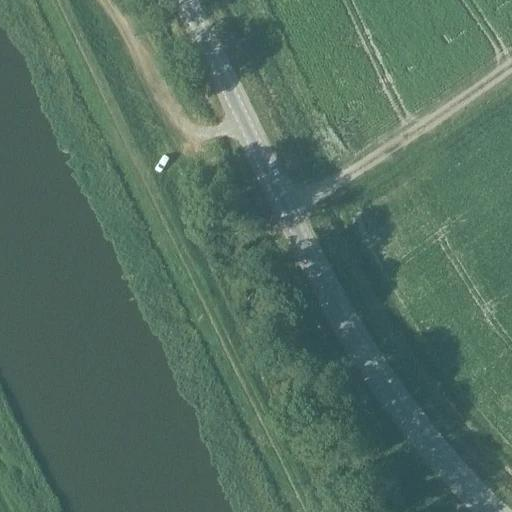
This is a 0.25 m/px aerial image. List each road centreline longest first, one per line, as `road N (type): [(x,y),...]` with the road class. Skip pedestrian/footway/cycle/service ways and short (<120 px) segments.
road 1 (secondary): [(498,511),(400,402),(243,131),(184,0)]
road 2 (track): [(105,0),(176,124),(193,135),(243,131)]
